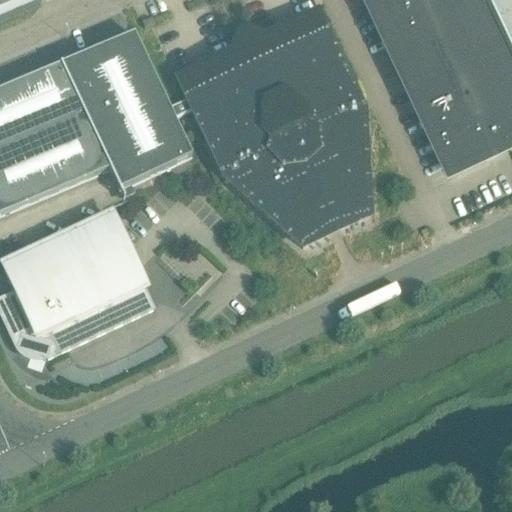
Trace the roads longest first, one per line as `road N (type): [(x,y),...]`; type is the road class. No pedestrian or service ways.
road 1 (unclassified): [(13,462),(511,228)]
road 2 (unclassified): [(0,49),(120,0)]
